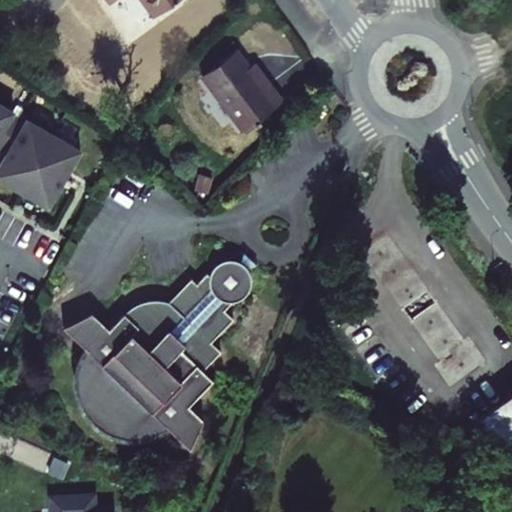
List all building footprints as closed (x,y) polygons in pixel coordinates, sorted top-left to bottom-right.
[(143,0),(153,13),(158,9),(171,0),(109,0),(110,1),(111,0),(143,0)] [(242,130),(281,101),(258,69),(253,73),(236,49),(202,74),(242,130)] [(14,108),(0,99),(0,130),(1,130),(14,137),(10,143),(0,160),(0,174),(47,203),(80,147),(27,116),(24,120),(11,112),(14,108)] [(360,251),(437,360),(465,340),(387,231),(360,251)] [(169,426),(190,446),(203,415),(188,401),(207,381),(196,371),(219,347),(209,338),(231,315),(221,306),(230,296),(233,296),(236,295),(240,292),(244,287),(246,282),(247,277),(247,274),(246,268),(244,266),(253,261),(240,249),(236,258),(227,256),(222,256),(216,258),(212,262),(207,269),(207,272),(203,269),(193,279),(188,274),(166,298),(157,295),(150,295),(139,298),(129,303),(125,306),(106,326),(89,310),(61,326),(82,346),(78,356),(76,365),(76,373),(77,386),(81,398),(87,409),(92,416),(102,424),(109,429),(121,433),(134,435),(147,434),(155,432),(169,426)] [(511,396),(459,434),(511,456),(511,396)] [(112,511),(113,510),(95,510),(95,497),(53,497),(52,511),(112,511)]
